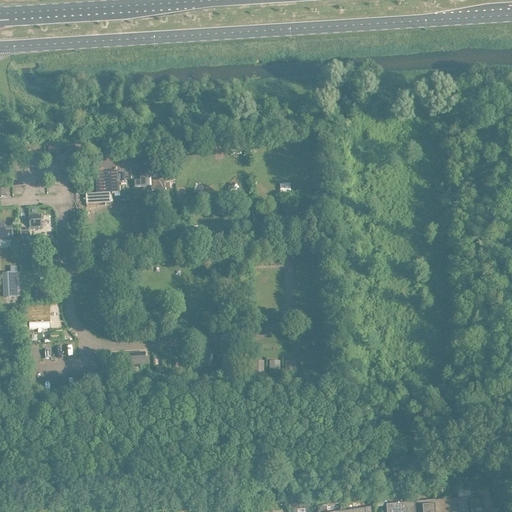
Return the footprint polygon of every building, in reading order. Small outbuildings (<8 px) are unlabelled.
[(189,169),(190,181),(196,181),(196,175),(202,175),(201,162),(208,162),(207,156),(183,157),(183,169),(189,169)] [(172,158),(166,158),(166,164),(160,164),(160,177),(154,177),(154,183),(167,183),(166,170),(172,170),(172,158)] [(111,203),(111,193),(87,194),(87,204),(111,203)] [(42,215),(29,215),(30,229),(42,229),(42,215)] [(0,239),(13,239),(13,230),(5,231),(4,222),(0,222),(0,239)] [(82,263),(83,273),(91,272),(90,263),(82,263)] [(18,267),(13,267),(14,273),(6,273),(7,297),(19,296),(18,267)] [(50,288),(36,289),(37,301),(50,300),(50,288)] [(116,358),(117,366),(147,364),(146,356),(116,358)] [(484,511),(483,496),(459,498),(460,511),(484,511)] [(460,511),(459,498),(435,501),(436,511),(460,511)] [(436,511),(435,501),(411,503),(412,511),(436,511)] [(501,501),(493,501),(493,510),(501,510),(501,501)] [(412,511),(411,503),(387,505),(387,511),(412,511)]
